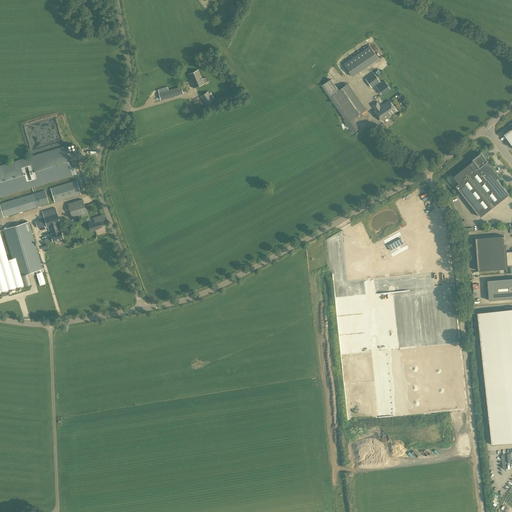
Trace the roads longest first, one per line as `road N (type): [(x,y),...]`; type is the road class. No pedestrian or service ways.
road 1 (unclassified): [(141,307),(96,176),(102,144),(129,97),(117,0)]
road 2 (tertiary): [(425,170),(212,288),(141,307)]
road 3 (tertiary): [(141,307),(50,323),(0,318)]
